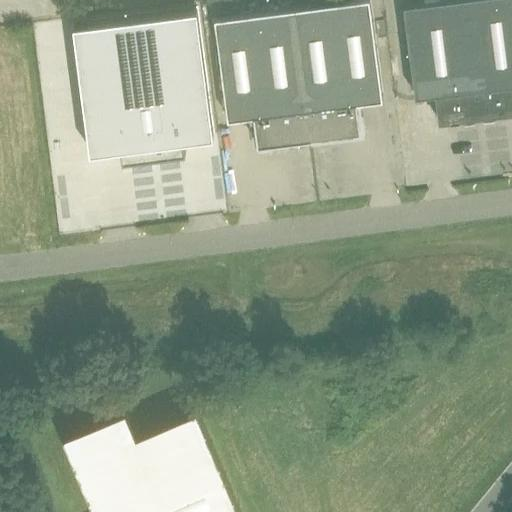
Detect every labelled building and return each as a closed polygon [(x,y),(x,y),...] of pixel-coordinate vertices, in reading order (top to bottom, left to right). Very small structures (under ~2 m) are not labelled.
[(361,129),(359,115),(357,99),(383,96),(370,0),(324,0),(292,4),(310,135),(361,129)] [(439,119),(479,114),(464,0),(411,0),(404,1),(415,93),(435,91),(439,119)] [(511,0),(464,0),(479,114),(493,112),(511,109),(511,0)] [(254,112),(256,128),(258,142),(310,135),(292,4),(215,14),(228,116),(254,112)] [(214,133),(197,6),(74,22),(91,149),(121,145),(123,159),(186,151),(184,137),(214,133)] [(29,27),(0,30),(0,171),(43,166),(43,167),(47,166),(46,161),(29,27)] [(242,511),(234,492),(197,405),(137,430),(133,421),(126,405),(63,432),(97,511),(242,511)]
